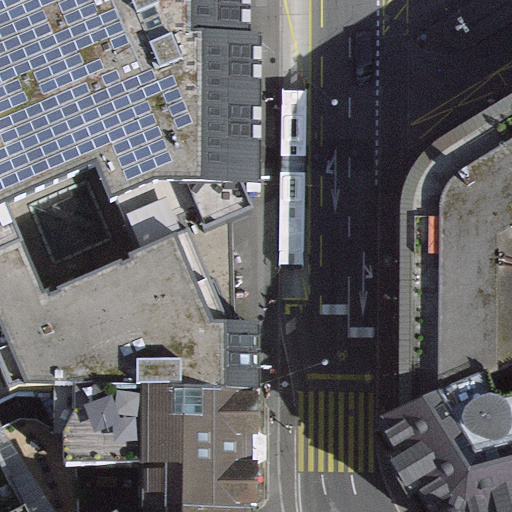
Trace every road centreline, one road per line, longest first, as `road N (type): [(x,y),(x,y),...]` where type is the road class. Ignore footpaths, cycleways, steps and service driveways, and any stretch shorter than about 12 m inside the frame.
road 1 (primary): [(339,93),(334,466),(346,511)]
road 2 (residential): [(339,93),(420,88),(511,45)]
